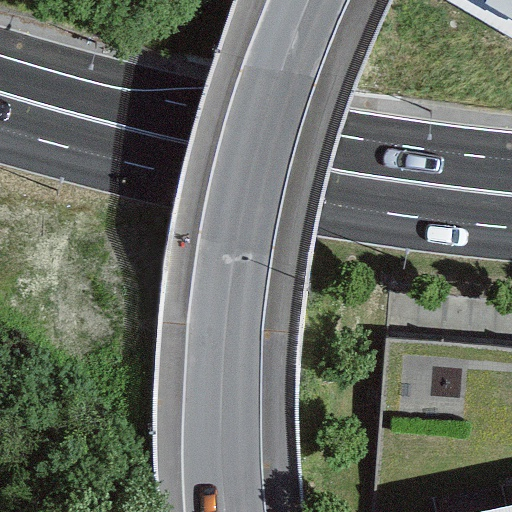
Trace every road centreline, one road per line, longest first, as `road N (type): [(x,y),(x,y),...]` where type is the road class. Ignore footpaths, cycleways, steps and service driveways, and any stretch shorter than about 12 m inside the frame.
road 1 (tertiary): [(227,511),(222,350),(235,241),(278,78),(309,0)]
road 2 (primary): [(0,98),(242,157),(511,199)]
